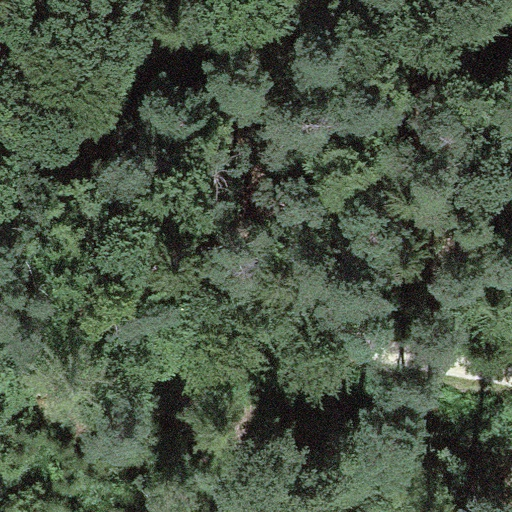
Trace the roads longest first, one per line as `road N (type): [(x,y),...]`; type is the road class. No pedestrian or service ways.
road 1 (track): [(511,371),(350,342),(267,312),(173,260),(1,124)]
road 2 (track): [(1,124),(248,0)]
